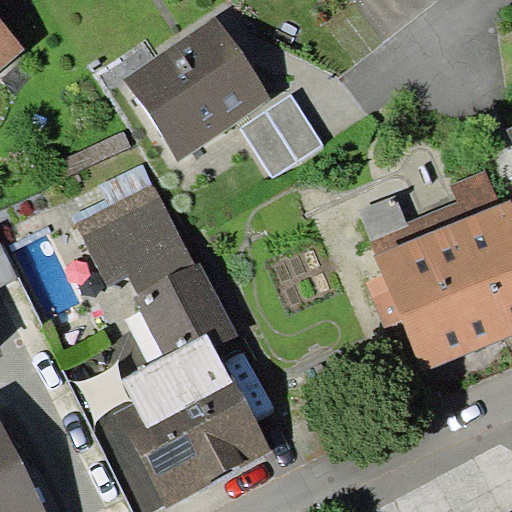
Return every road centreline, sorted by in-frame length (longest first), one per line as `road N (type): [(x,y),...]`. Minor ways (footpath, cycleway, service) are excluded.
road 1 (residential): [(511,396),(207,511)]
road 2 (residential): [(490,0),(365,103)]
